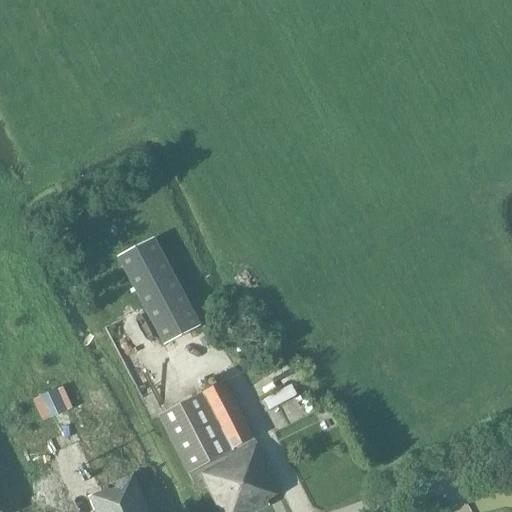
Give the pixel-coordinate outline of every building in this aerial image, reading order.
[(153,222),(157,234),(175,227),(171,216),(153,222)] [(201,326),(155,237),(120,256),(166,345),(201,326)] [(15,374),(0,381),(0,414),(8,430),(35,417),(15,374)] [(205,482),(220,511),(259,511),(270,507),(267,502),(283,494),(225,382),(158,417),(195,487),(205,482)] [(267,411),(296,393),(289,382),(260,401),(267,411)] [(301,414),(311,409),(302,392),(292,397),(301,414)] [(138,500),(103,420),(77,432),(87,456),(52,471),(64,497),(76,492),(84,511),(115,511),(115,510),(138,500)]
